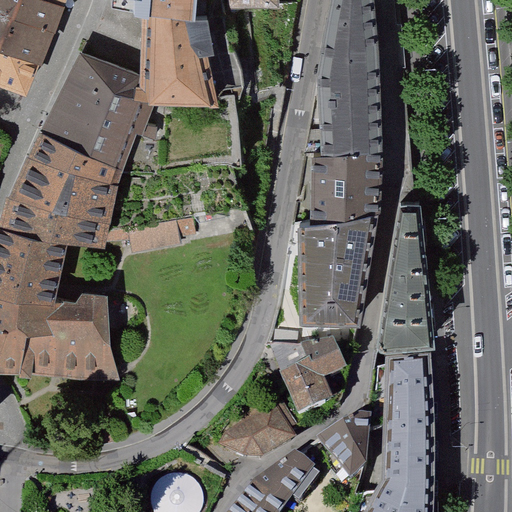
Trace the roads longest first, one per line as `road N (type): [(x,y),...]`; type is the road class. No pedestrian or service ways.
road 1 (residential): [(322,0),(262,322),(230,386),(175,440),(145,453),(89,464),(7,458)]
road 2 (tertiary): [(465,0),(489,341)]
road 3 (tertiary): [(489,341),(488,511)]
road 4 (residential): [(32,126),(81,0)]
